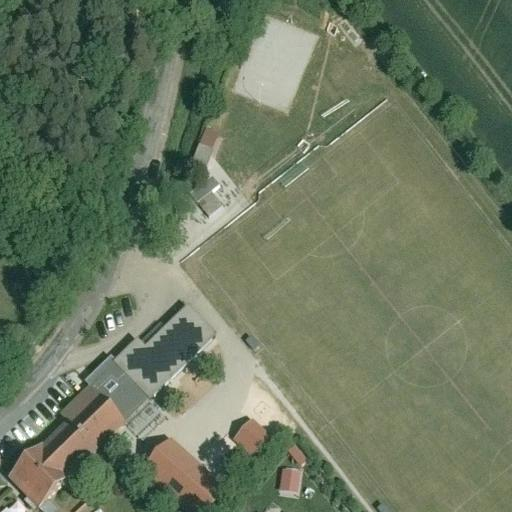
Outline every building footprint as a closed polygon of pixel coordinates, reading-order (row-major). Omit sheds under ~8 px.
[(201,131),(191,158),(196,160),(207,133),(201,131)] [(208,172),(225,138),(210,131),(194,165),(208,172)] [(60,430),(5,483),(33,511),(36,511),(58,491),(56,489),(122,425),(140,444),(163,422),(149,407),(216,342),(186,311),(144,351),(136,342),(114,363),(109,357),(77,388),(82,393),(52,422),(60,430)] [(236,443),(255,461),(275,440),(256,422),(236,443)] [(151,458),(133,478),(149,493),(167,474),(151,458)] [(283,495),(302,496),(303,472),(284,472),(283,495)]
